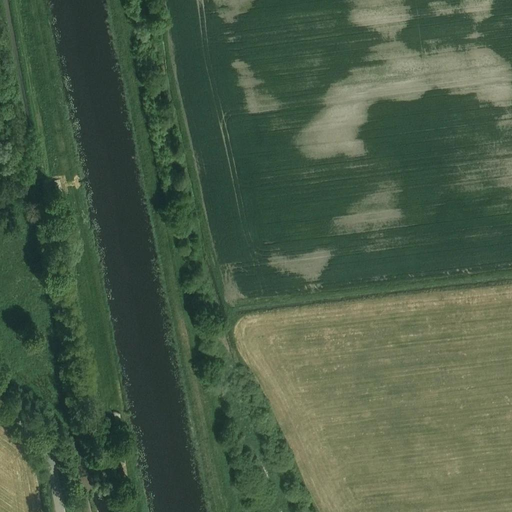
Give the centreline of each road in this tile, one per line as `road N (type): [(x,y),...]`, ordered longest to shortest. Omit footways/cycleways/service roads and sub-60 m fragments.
road 1 (track): [(120,0),(224,511)]
road 2 (tertiary): [(60,511),(42,441),(0,406)]
